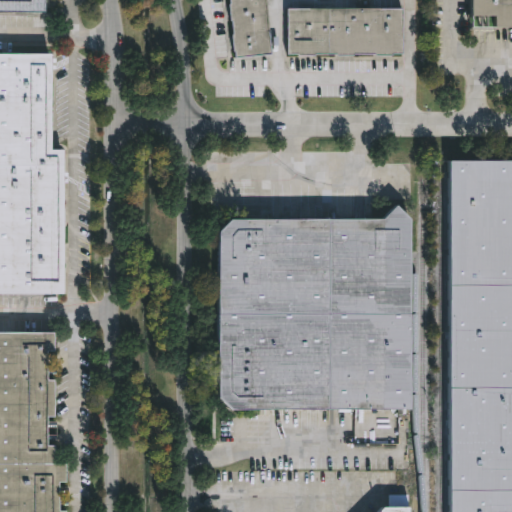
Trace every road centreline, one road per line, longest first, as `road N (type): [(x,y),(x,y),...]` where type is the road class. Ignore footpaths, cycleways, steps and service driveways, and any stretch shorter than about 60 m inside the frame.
road 1 (tertiary): [(187,511),(187,74),(176,0)]
road 2 (tertiary): [(111,0),(114,511)]
road 3 (residential): [(511,124),(114,119)]
